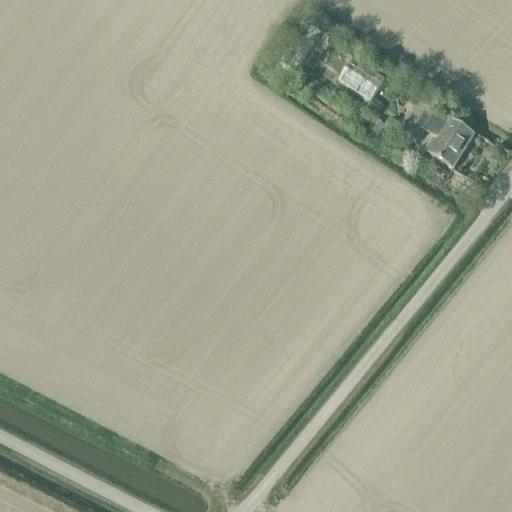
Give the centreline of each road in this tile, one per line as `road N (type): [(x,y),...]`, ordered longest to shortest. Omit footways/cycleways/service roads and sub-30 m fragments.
road 1 (unclassified): [(244,511),(511,190)]
road 2 (unclassified): [(141,511),(0,438)]
